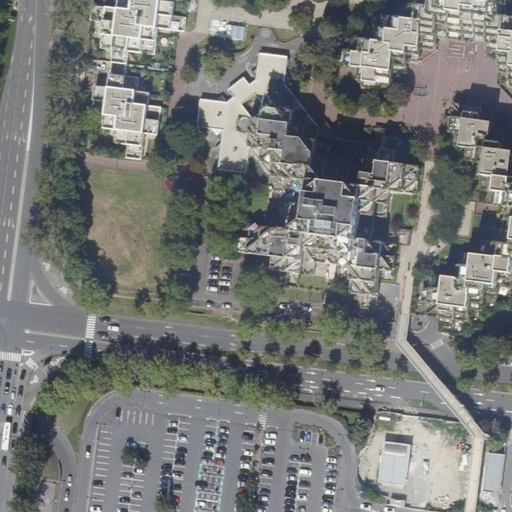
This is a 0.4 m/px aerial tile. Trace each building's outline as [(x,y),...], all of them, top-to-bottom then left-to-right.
[(130,142),(129,155),(142,157),(145,131),(158,133),(161,106),(148,105),(150,92),(138,90),(139,77),(126,76),(130,49),(155,52),(158,25),(184,28),(186,15),(173,13),(175,1),(175,0),(122,0),(122,7),(97,4),(95,17),(107,19),(104,46),(117,47),(112,87),(98,85),(96,110),(109,112),(108,126),(120,128),(119,141),(130,142)] [(511,0),(409,0),(408,13),(401,13),(400,18),(380,16),(379,29),(366,27),(364,40),(358,39),(356,52),(343,51),(342,64),(361,67),(360,79),(367,80),(365,88),(379,89),(380,82),(393,83),(393,77),(407,79),(409,59),(423,61),(437,49),(439,37),(491,43),(492,38),(501,39),(500,44),(504,45),(501,72),(503,72),(504,70),(511,71),(511,0)] [(366,294),(364,306),(377,308),(382,269),(395,270),(399,245),(372,241),(373,233),(376,215),(389,217),(391,195),(397,191),(419,194),(422,169),(396,165),(399,138),(386,137),(383,156),(370,154),(371,147),(358,146),(356,160),(330,157),(331,143),(318,141),(313,134),(320,128),(308,113),(294,111),(296,98),(285,83),(292,77),(287,70),(290,68),(291,60),(287,54),(279,53),(275,55),(273,53),(266,52),(259,57),(259,64),(261,67),(253,73),(258,80),(252,85),(246,78),(231,90),(236,97),(229,102),(223,96),(216,101),(214,99),(206,98),(201,102),(200,110),(202,113),(199,115),(199,125),(202,129),(210,130),(213,128),(224,142),(216,148),(222,155),(220,157),(219,167),(223,171),(232,173),(234,171),(236,173),(244,174),(250,170),(251,162),(248,159),(256,154),(273,176),(272,189),(284,190),(281,216),(268,214),(266,228),(252,226),(250,239),(239,238),(237,250),(263,253),(265,241),(278,243),(273,282),(287,283),(288,271),(315,274),(317,261),(342,264),(341,278),(354,280),(353,292),(366,294)] [(511,138),(509,138),(509,139),(506,139),(507,131),(505,131),(505,132),(493,131),(495,116),(481,115),(483,102),(470,100),(469,107),(456,105),(454,117),(446,116),(446,118),(447,118),(447,122),(445,121),(444,129),(459,131),(458,143),(456,142),(456,144),(466,146),(465,149),(462,149),(461,158),(483,161),(481,172),(479,172),(479,174),(486,175),(486,177),(488,177),(488,181),(485,180),(484,188),(500,190),(499,201),(497,201),(496,203),(511,204),(511,218),(502,217),(501,219),(508,220),(507,232),(493,230),(492,238),(493,238),(493,242),(484,241),(484,243),(485,243),(484,254),(482,254),(482,256),(464,254),(463,261),(464,262),(464,265),(455,264),(455,266),(461,267),(461,272),(467,273),(467,278),(462,278),(440,275),(440,277),(441,277),(440,289),(425,287),(424,294),(426,294),(425,298),(423,298),(423,300),(430,301),(428,313),(442,315),(441,323),(444,324),(444,322),(452,323),(452,325),(454,325),(455,317),(468,318),(470,305),(481,306),(481,308),(483,309),(485,295),(498,296),(499,285),(501,285),(502,282),(511,284),(510,286),(511,286),(511,138)] [(462,426),(442,424),(432,509),(452,511),(462,426)] [(386,441),(381,481),(407,485),(412,445),(386,441)] [(506,456),(491,454),(487,490),(502,492),(506,456)]
